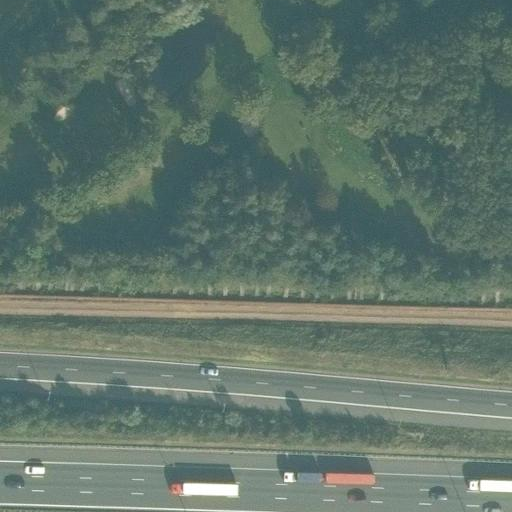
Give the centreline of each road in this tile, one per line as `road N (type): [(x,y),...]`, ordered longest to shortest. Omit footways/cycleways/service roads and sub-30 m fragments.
road 1 (trunk): [(511,401),(0,366)]
road 2 (motorway): [(511,502),(0,483)]
road 3 (track): [(0,309),(511,321)]
